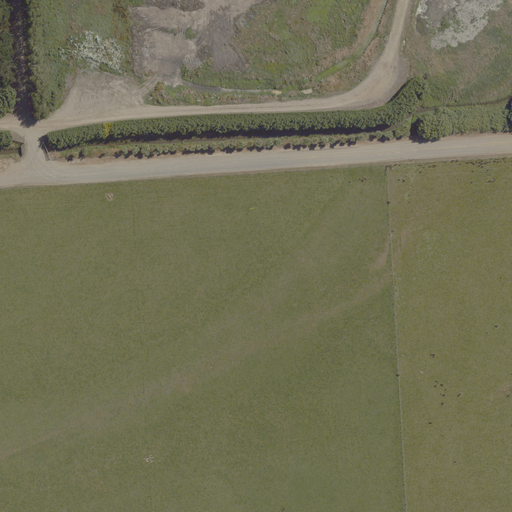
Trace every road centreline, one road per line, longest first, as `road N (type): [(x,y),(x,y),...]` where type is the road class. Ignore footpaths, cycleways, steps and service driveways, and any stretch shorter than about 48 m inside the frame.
road 1 (track): [(0,122),(44,129),(100,116),(347,98),(381,73),(403,0)]
road 2 (track): [(19,0),(36,176)]
